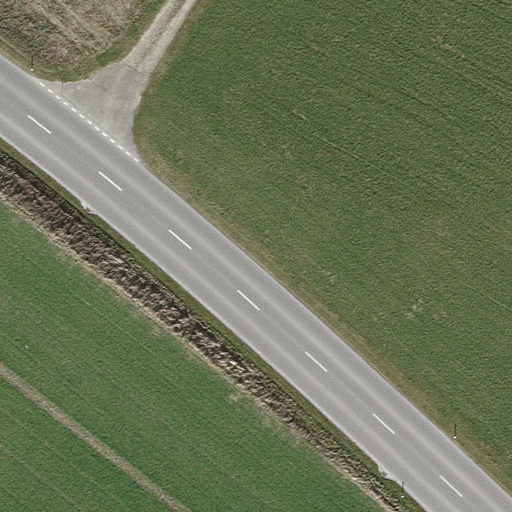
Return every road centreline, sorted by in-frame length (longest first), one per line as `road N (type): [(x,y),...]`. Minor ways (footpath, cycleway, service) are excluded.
road 1 (tertiary): [(0,96),(79,155),(473,511)]
road 2 (track): [(79,155),(195,0)]
